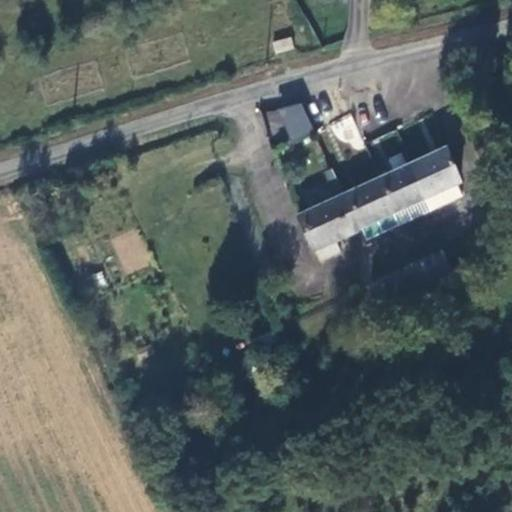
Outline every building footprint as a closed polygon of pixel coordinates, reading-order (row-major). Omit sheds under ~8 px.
[(291,35),(272,40),(275,53),(294,48),(291,35)] [(303,101),(263,112),(273,145),(313,134),(303,101)] [(420,201),(454,187),(441,154),(407,168),(420,201)] [(407,168),(377,181),(390,213),(420,201),(407,168)] [(377,181),(338,197),(351,229),(358,227),(390,213),(377,181)] [(454,187),(420,201),(423,209),(457,195),(454,187)] [(457,195),(423,209),(425,215),(459,200),(457,195)] [(338,197),(294,216),(307,247),(329,238),(351,229),(338,197)] [(393,221),(423,209),(420,201),(390,213),(393,221)] [(423,209),(393,221),(395,228),(425,215),(423,209)] [(358,227),(361,235),(393,221),(390,213),(358,227)] [(361,235),(364,242),(395,228),(393,221),(361,235)] [(332,247),(329,238),(307,247),(310,256),(332,247)] [(335,255),(332,247),(310,256),(313,264),(335,255)] [(421,264),(433,293),(448,287),(436,258),(421,264)] [(433,293),(421,264),(402,272),(414,301),(433,293)] [(414,301),(402,272),(385,279),(397,308),(414,301)] [(364,288),(376,316),(397,308),(385,279),(364,288)] [(234,378),(255,365),(249,354),(228,368),(234,378)]
